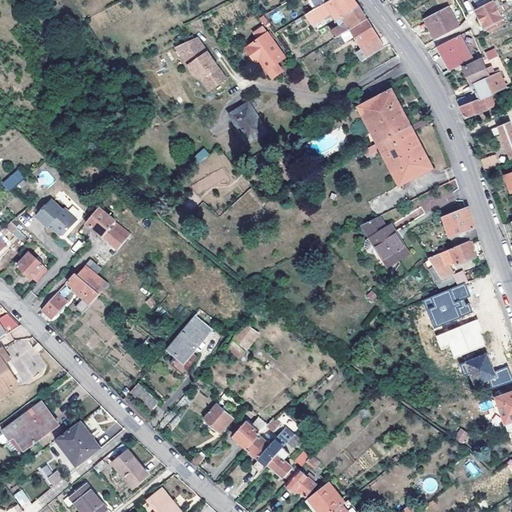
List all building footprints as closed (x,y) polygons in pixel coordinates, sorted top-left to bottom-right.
[(337,19),(358,5),(357,3),(354,0),(328,0),(319,6),(313,10),(306,14),(312,24),(332,12),(337,19)] [(307,0),(313,10),(319,6),(314,0),(307,0)] [(501,12),(503,11),(500,5),(498,6),(494,0),(492,0),(476,8),(487,30),(506,22),(501,12)] [(436,38),(460,26),(447,1),(423,13),(436,38)] [(336,36),(348,29),(366,17),(364,15),(358,5),(337,19),(341,24),(332,30),(336,36)] [(271,16),(274,23),(283,18),(279,11),(271,16)] [(348,29),(353,36),(360,48),(354,52),(360,61),(366,57),(372,53),(383,45),(366,17),(348,29)] [(251,34),(256,41),(265,34),(260,28),(251,34)] [(341,44),(353,36),(348,29),(336,36),(341,44)] [(255,56),(259,61),(271,78),(281,71),(276,63),(285,57),(267,32),(265,34),(256,41),(245,48),(253,58),(255,56)] [(438,44),(451,70),(472,58),(460,33),(438,44)] [(208,90),(226,79),(197,38),(174,48),(195,77),(198,75),(208,90)] [(488,59),(498,55),(495,48),(485,52),(488,59)] [(479,97),(490,93),(507,86),(498,68),(494,70),(492,65),(486,67),(482,58),(463,67),(471,84),(473,83),(475,89),(479,97)] [(376,142),(409,125),(390,89),(358,107),(376,142)] [(479,97),(475,89),(456,96),(460,104),(479,97)] [(490,93),(479,97),(460,104),(463,110),(465,115),(486,107),(486,106),(494,103),(490,93)] [(249,103),(250,103),(249,102),(229,115),(237,129),(246,144),(267,131),(266,129),(266,130),(249,103)] [(511,158),(511,125),(511,121),(492,128),(495,135),(501,133),(511,159),(511,158)] [(409,125),(376,142),(398,184),(431,167),(409,125)] [(367,157),(377,152),(374,145),(363,150),(367,157)] [(193,155),(198,163),(210,156),(205,148),(193,155)] [(500,165),(498,159),(495,152),(480,157),(485,169),(500,165)] [(498,159),(500,165),(509,162),(506,156),(498,159)] [(224,168),(191,184),(197,195),(229,178),(224,168)] [(8,191),(24,178),(17,169),(1,183),(8,191)] [(56,227),(55,229),(61,234),(76,219),(64,208),(62,209),(51,200),(36,216),(48,227),(50,225),(51,223),(56,227)] [(464,233),(467,241),(469,240),(478,236),(471,217),(467,206),(444,216),(451,238),(464,233)] [(116,220),(100,207),(99,208),(86,223),(119,249),(131,234),(116,221),(116,220)] [(371,253),(377,250),(385,268),(404,258),(394,236),(395,235),(391,226),(388,227),(381,214),(361,224),(368,238),(364,239),(362,246),(365,252),(371,253)] [(0,232),(5,237),(9,234),(4,228),(0,232)] [(469,240),(467,241),(428,257),(435,268),(432,271),(440,283),(443,281),(448,287),(459,280),(450,267),(448,264),(455,260),(457,264),(457,265),(476,257),(469,240)] [(32,278),(44,265),(29,252),(18,264),(32,278)] [(91,261),(87,266),(96,274),(100,269),(91,261)] [(49,270),(44,265),(32,278),(37,283),(49,270)] [(78,276),(101,294),(109,284),(96,274),(87,266),(78,276)] [(83,312),(101,294),(78,276),(75,273),(68,280),(76,287),(75,288),(85,298),(77,306),(83,312)] [(465,283),(424,300),(435,326),(473,311),(469,303),(466,304),(464,298),(470,295),(465,283)] [(43,309),(53,317),(67,301),(58,292),(43,309)] [(0,317),(0,338),(18,327),(8,312),(0,317)] [(185,360),(212,327),(196,314),(170,348),(185,360)] [(478,319),(438,336),(443,348),(451,344),(456,357),(485,345),(480,332),(483,331),(478,319)] [(247,348),(259,332),(246,322),(233,338),(247,348)] [(24,335),(6,349),(12,358),(6,363),(23,385),(47,366),(24,335)] [(228,346),(246,362),(251,355),(233,340),(228,346)] [(0,395),(18,383),(5,363),(9,360),(2,349),(0,350),(0,395)] [(489,351),(460,362),(465,375),(471,372),(476,384),(489,379),(493,388),(511,380),(511,374),(508,365),(496,370),(489,351)] [(385,361),(372,367),(376,376),(389,370),(385,361)] [(204,384),(208,379),(202,375),(198,380),(204,384)] [(152,410),(161,400),(139,381),(131,391),(152,410)] [(511,392),(497,398),(509,430),(511,428),(511,392)] [(240,409),(243,406),(225,393),(223,396),(240,409)] [(148,416),(126,396),(124,399),(145,419),(148,416)] [(231,410),(226,406),(224,408),(217,403),(204,417),(221,432),(234,417),(229,413),(231,410)] [(58,426),(41,404),(2,433),(12,446),(16,442),(23,452),(58,426)] [(247,448),(258,435),(260,434),(246,421),(233,436),(247,448)] [(57,438),(77,464),(99,447),(79,422),(57,438)] [(270,437),(274,432),(267,426),(262,431),(270,437)] [(276,437),(290,452),(301,441),(287,426),(276,437)] [(461,428),(454,438),(463,443),(469,433),(461,428)] [(259,459),(271,446),(258,435),(247,448),(259,459)] [(271,446),(259,459),(268,466),(269,465),(284,448),(276,441),(271,446)] [(284,448),(269,465),(284,478),(292,469),(283,461),(290,453),(284,448)] [(139,468),(143,466),(128,449),(113,462),(133,486),(146,476),(139,468)] [(200,452),(191,462),(198,468),(206,458),(200,452)] [(307,460),(310,458),(303,452),(295,461),(301,467),(307,460)] [(312,454),(310,458),(307,460),(316,468),(321,462),(312,454)] [(97,463),(102,470),(108,465),(103,458),(97,463)] [(471,461),(465,466),(474,476),(479,471),(471,461)] [(41,469),(47,476),(53,470),(47,464),(41,469)] [(149,473),(143,466),(139,468),(146,476),(149,473)] [(296,473),(292,469),(284,478),(288,482),(296,473)] [(58,470),(47,476),(51,485),(63,479),(58,470)] [(311,473),(308,476),(301,470),(287,486),(295,493),(298,490),(306,497),(317,484),(314,481),(316,478),(311,473)] [(483,494),(489,490),(483,480),(476,485),(483,494)] [(85,482),(68,495),(66,493),(60,498),(66,504),(72,500),(81,511),(99,511),(105,507),(85,482)] [(319,511),(332,511),(342,505),(345,502),(329,482),(308,497),(319,511)] [(21,503),(29,498),(22,488),(13,495),(21,503)] [(160,511),(181,511),(161,488),(149,499),(160,511)] [(315,511),(319,511),(308,497),(306,500),(315,511)]
